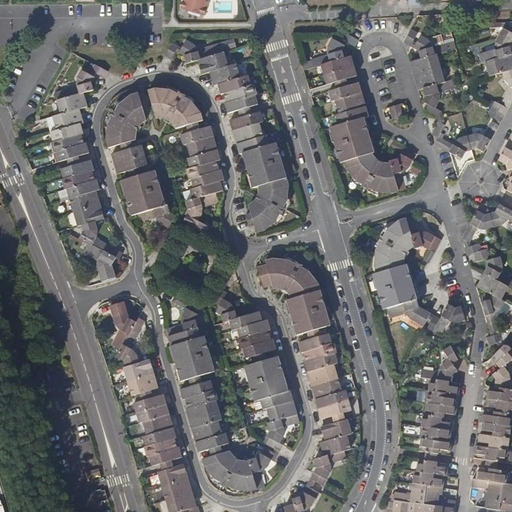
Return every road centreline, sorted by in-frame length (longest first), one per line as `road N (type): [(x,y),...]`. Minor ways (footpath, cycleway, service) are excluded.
road 1 (residential): [(363,511),(385,426),(376,371),(263,0)]
road 2 (residential): [(127,511),(80,351),(0,145)]
